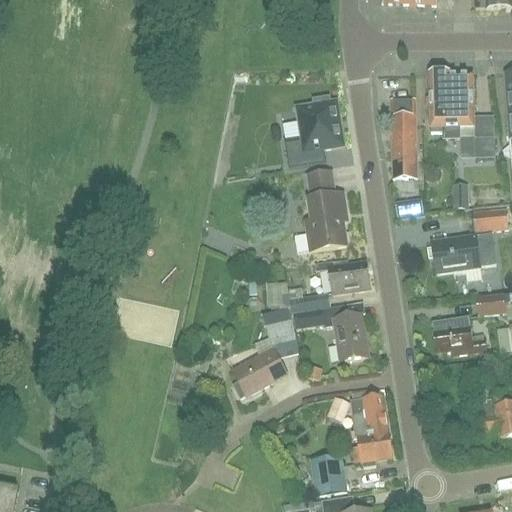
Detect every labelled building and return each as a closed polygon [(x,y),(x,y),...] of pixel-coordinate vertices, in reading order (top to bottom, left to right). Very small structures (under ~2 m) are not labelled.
[(381,0),(381,6),(436,9),(436,0),(381,0)] [(474,0),(475,11),(485,10),(485,11),(511,9),(511,7),(511,0),(474,0)] [(449,76),(428,76),(430,130),(430,134),(440,134),(443,134),(443,141),(459,141),(460,141),(474,141),(474,118),(473,77),(449,78),(449,76)] [(305,142),(288,145),(291,161),(321,156),(328,154),(347,151),(340,106),(334,107),(333,101),(317,104),(318,110),(300,113),(305,142)] [(414,102),(390,102),(392,181),(417,180),(414,102)] [(494,161),(494,140),(474,141),(475,161),(494,161)] [(306,179),(310,201),(307,202),(311,224),(306,224),(311,255),(347,249),(343,225),(346,224),(344,214),(346,214),(343,196),(335,197),(331,175),(306,179)] [(468,211),(468,186),(451,187),(452,211),(468,211)] [(420,202),(408,204),(410,219),(422,217),(420,202)] [(506,210),(472,213),(473,235),(508,232),(506,210)] [(432,245),(436,277),(453,274),(454,278),(466,276),(467,284),(481,282),(475,239),(432,245)] [(370,294),(366,265),(333,269),(332,263),(314,266),(315,274),(329,272),(332,299),(370,294)] [(257,297),(255,280),(248,281),(249,297),(257,297)] [(291,309),(289,301),(287,284),(265,286),(266,310),(271,309),(271,312),(291,309)] [(328,295),(289,301),(291,309),(292,316),(330,309),(328,295)] [(477,319),(506,316),(504,295),(475,298),(477,319)] [(332,366),(369,361),(362,318),(346,321),(344,309),(321,312),(293,316),(295,332),(323,328),(324,331),(335,330),(340,364),(332,366)] [(233,375),(238,384),(233,387),(240,401),(245,398),(246,399),(286,378),(275,358),(284,353),(282,346),(296,343),(289,310),(261,317),(272,353),(233,375)] [(468,320),(433,326),(434,335),(433,335),(437,357),(452,355),(452,359),(487,354),(485,343),(472,345),(468,320)] [(309,369),(307,380),(320,383),(322,372),(309,369)] [(484,420),(486,436),(499,434),(500,441),(511,438),(511,406),(506,407),(504,395),(493,397),(496,418),(484,420)] [(352,404),(358,451),(353,452),(355,468),(363,466),(364,470),(375,469),(375,465),(392,462),(383,400),(352,404)] [(349,407),(334,401),(327,419),(341,425),(349,407)] [(309,462),(315,499),(347,494),(341,457),(309,462)] [(0,511),(13,511),(17,491),(0,487),(0,511)] [(371,511),(368,511),(355,511),(353,497),(321,503),(314,504),(313,502),(281,507),(282,511),(294,511),(314,509),(314,511),(371,511)]
